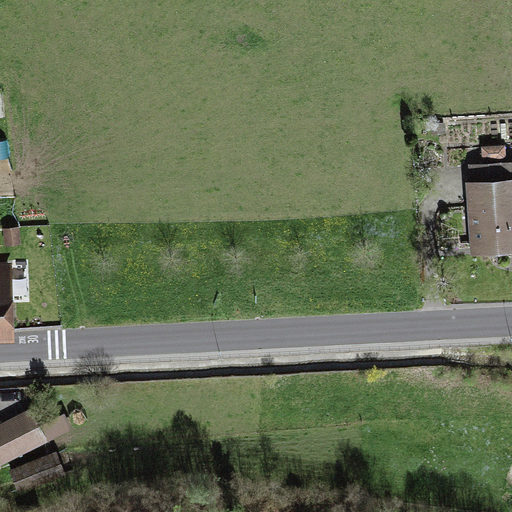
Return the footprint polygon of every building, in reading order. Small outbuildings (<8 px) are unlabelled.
[(432,124),(433,132),(443,131),(443,123),(432,124)] [(511,162),(472,165),(477,245),(511,242),(511,162)] [(5,228),(6,243),(19,242),(17,227),(5,228)] [(0,265),(0,330),(10,330),(8,265),(0,265)] [(0,426),(0,459),(0,460),(43,438),(29,411),(0,426)] [(14,469),(21,488),(56,475),(49,456),(14,469)]
